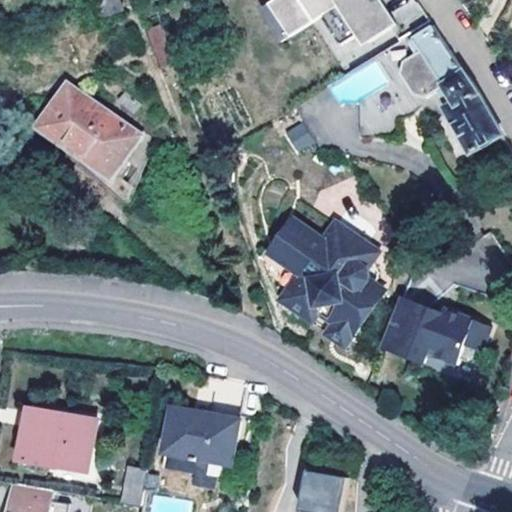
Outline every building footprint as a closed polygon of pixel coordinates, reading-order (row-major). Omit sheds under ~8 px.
[(92,0),(96,16),(119,11),(116,0),(92,0)] [(398,23),(382,0),(273,0),(262,7),(284,40),(324,15),(343,45),(359,35),(364,44),(398,23)] [(413,0),(411,0),(393,11),(401,25),(421,14),(413,0)] [(467,72),(428,14),(404,30),(414,49),(402,57),(399,71),(414,92),(426,96),(437,89),(472,150),(503,130),(478,89),(467,72)] [(145,29),(159,66),(175,59),(161,23),(145,29)] [(374,49),(326,80),(360,132),(396,131),(396,96),(385,80),(393,76),(375,49),(374,49)] [(58,139),(109,175),(125,153),(136,160),(151,137),(141,130),(138,134),(66,83),(36,126),(57,141),(58,139)] [(294,152),(313,146),(307,123),(287,128),(294,152)] [(271,248),(264,257),(294,277),(282,294),(312,315),(315,320),(346,341),(385,286),(368,274),(366,264),(379,247),(336,217),(324,234),(295,214),(271,248)] [(490,233),(473,243),(486,266),(503,256),(490,233)] [(266,245),(262,252),(264,257),(271,248),(266,245)] [(294,277),(264,257),(282,294),(294,277)] [(400,293),(381,343),(424,359),(427,350),(457,361),(465,341),(481,347),(490,322),(443,304),(441,309),(440,313),(425,307),(426,304),(400,293)] [(441,309),(426,304),(425,307),(440,313),(441,309)] [(233,462),(242,416),(176,405),(165,462),(197,468),(199,456),(233,462)] [(87,468),(96,419),(35,408),(27,457),(87,468)] [(489,440),(496,416),(484,413),(477,437),(489,440)] [(325,468),(349,473),(351,460),(327,456),(325,468)] [(143,502),(149,466),(129,463),(123,499),(143,502)] [(356,474),(349,473),(325,468),(323,488),(352,494),(356,474)] [(52,499),(54,487),(12,480),(6,511),(68,511),(70,501),(52,499)] [(151,511),(190,511),(191,499),(153,497),(151,511)]
